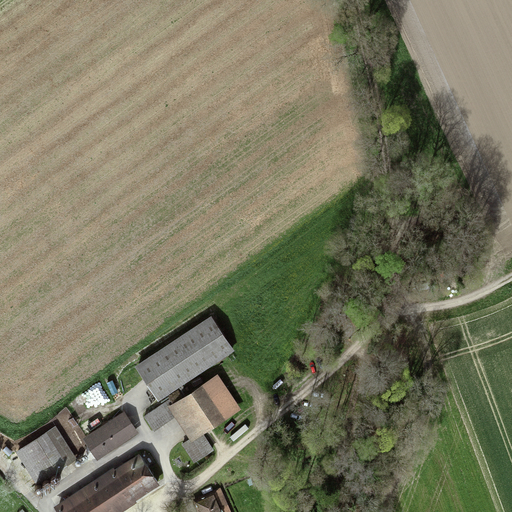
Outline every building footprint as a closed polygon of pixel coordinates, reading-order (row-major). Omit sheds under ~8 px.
[(138,365),(159,397),(232,348),(212,317),(138,365)] [(162,403),(172,417),(177,413),(192,437),(183,443),(194,461),(212,449),(202,431),(224,417),(203,385),(184,397),(178,390),(169,396),(170,398),(162,403)] [(172,417),(162,403),(144,415),(154,429),(172,417)] [(124,415),(87,439),(97,455),(134,430),(124,415)] [(38,482),(66,465),(46,433),(18,450),(38,482)] [(111,511),(158,482),(140,454),(58,508),(59,511),(111,511)] [(194,500),(199,511),(223,511),(214,491),(194,500)]
